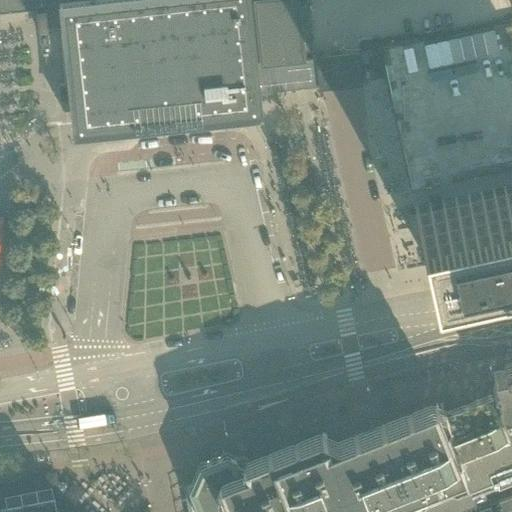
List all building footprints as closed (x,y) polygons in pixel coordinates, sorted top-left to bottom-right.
[(0,0),(0,14),(27,11),(27,14),(29,14),(29,11),(59,8),(63,39),(62,39),(65,59),(67,84),(59,85),(60,101),(69,100),(70,107),(72,130),(107,126),(226,113),(259,109),(257,93),(295,89),(319,87),(316,59),(303,60),(302,51),(312,50),(307,5),(298,6),(296,0),(272,0),(254,2),(254,0),(0,0)] [(414,207),(414,208),(426,265),(427,265),(511,246),(511,185),(414,207)] [(511,370),(493,375),(493,377),(498,396),(497,396),(497,398),(499,398),(502,406),(500,407),(501,410),(504,420),(507,419),(511,432),(511,370)] [(199,463),(188,488),(197,511),(449,511),(462,507),(463,511),(469,511),(488,505),(499,500),(493,486),(511,479),(511,432),(507,419),(504,420),(501,410),(500,407),(496,398),(495,397),(489,394),(449,409),(437,404),(430,401),(336,439),(317,431),(244,460),(225,452),(199,463)] [(511,511),(511,479),(493,486),(499,500),(488,505),(469,511),(511,511)] [(55,511),(53,499),(0,509),(0,511),(55,511)]
